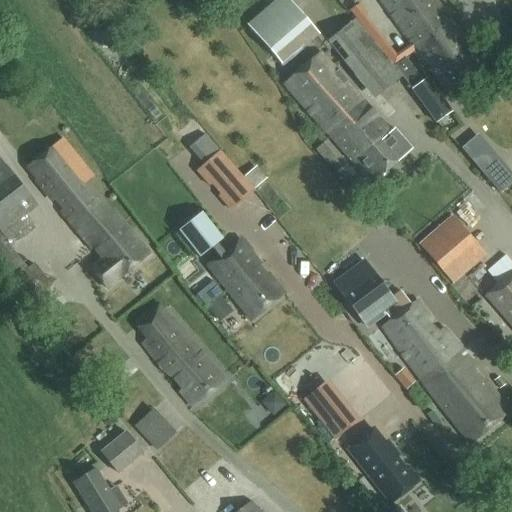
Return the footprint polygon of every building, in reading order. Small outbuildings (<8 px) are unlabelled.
[(97,10),(88,0),(72,0),(86,18),(97,10)] [(381,0),(417,50),(435,37),(432,32),(450,20),(436,0),(381,0)] [(374,100),(402,75),(356,17),(326,42),(374,100)] [(306,19),(268,51),(282,66),(319,34),(306,19)] [(435,37),(417,50),(426,63),(428,62),(432,67),(430,68),(451,97),(488,72),(472,50),(470,52),(466,45),(468,44),(453,24),(450,20),(432,32),(435,37)] [(391,132),(320,53),(282,84),(371,184),(412,148),(394,129),(391,132)] [(435,122),(450,111),(427,79),(412,90),(435,122)] [(183,146),(191,164),(212,154),(204,137),(183,146)] [(44,154),(29,166),(39,178),(36,182),(53,201),(56,199),(63,207),(61,212),(71,225),(101,199),(85,180),(91,175),(61,139),(44,154)] [(327,164),(329,162),(335,158),(336,156),(324,142),(315,150),(327,164)] [(252,189),(220,152),(197,172),(209,186),(215,183),(221,190),(218,195),(230,209),(252,189)] [(0,159),(0,230),(11,245),(16,241),(34,227),(25,215),(36,206),(0,159)] [(459,218),(472,211),(464,198),(452,205),(459,218)] [(101,199),(71,225),(91,249),(94,249),(103,259),(90,268),(106,288),(149,255),(111,209),(110,210),(101,199)] [(204,216),(181,234),(199,257),(211,248),(218,257),(208,265),(251,320),(283,295),(240,240),(224,253),(216,243),(222,239),(204,216)] [(454,216),(421,241),(452,281),(485,255),(454,216)] [(177,278),(191,264),(175,248),(161,261),(177,278)] [(50,286),(33,263),(11,281),(27,303),(50,286)] [(364,265),(337,287),(358,312),(375,300),(390,321),(382,326),(470,443),(510,412),(443,328),(433,333),(425,324),(430,319),(417,302),(412,306),(401,292),(392,299),(364,265)] [(511,276),(490,297),(500,308),(498,310),(511,325),(511,276)] [(452,285),(459,300),(472,294),(465,279),(452,285)] [(192,408),(224,382),(158,303),(135,322),(145,341),(142,343),(163,371),(181,389),(178,391),(192,408)] [(381,317),(369,305),(356,318),(368,330),(381,317)] [(107,377),(101,383),(109,393),(125,380),(114,366),(105,374),(107,377)] [(434,427),(440,423),(433,409),(426,414),(434,427)] [(150,412),(130,430),(153,455),(173,437),(150,412)] [(348,449),(391,504),(419,482),(407,467),(403,466),(396,458),(398,456),(387,441),(384,443),(373,429),(348,449)] [(125,431),(99,452),(117,474),(143,453),(125,431)] [(115,511),(121,508),(109,491),(95,469),(83,478),(74,484),(91,511),(115,511)] [(257,510),(249,501),(237,511),(261,511),(259,509),(257,510)]
